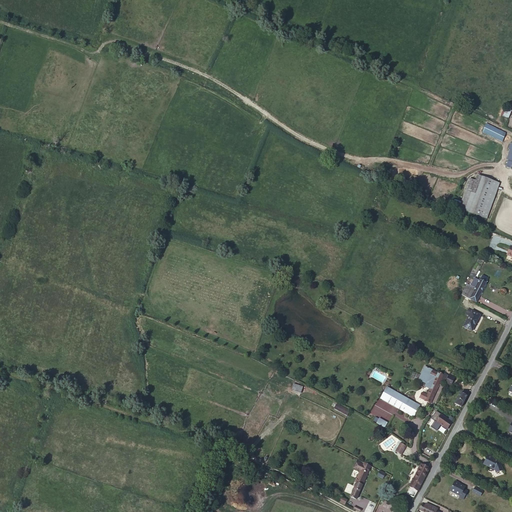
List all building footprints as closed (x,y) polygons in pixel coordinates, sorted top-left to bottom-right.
[(504,109),(502,116),(509,119),(511,111),(504,109)] [(503,134),(483,125),(480,133),(500,142),(503,134)] [(511,159),(511,146),(507,145),(505,153),(506,153),(503,164),(510,166),(511,159)] [(497,185),(477,176),(475,183),(469,181),(457,210),(484,219),(497,185)] [(474,229),(465,225),(463,229),(472,233),(474,229)] [(484,278),(482,283),(488,287),(491,281),(484,278)] [(472,301),(482,283),(477,281),(473,289),(468,299),(472,301)] [(488,287),(482,283),(472,301),(479,305),(488,287)] [(468,299),(473,289),(469,287),(464,297),(468,299)] [(482,317),(470,310),(467,317),(471,320),(467,329),(474,332),(482,317)] [(440,373),(440,374),(438,379),(430,395),(427,401),(427,402),(433,405),(447,376),(440,373)] [(453,374),(449,383),(454,386),(459,376),(453,374)] [(294,384),(291,391),(301,394),(303,388),(294,384)] [(414,420),(421,408),(388,389),(382,401),(414,420)] [(427,401),(430,395),(423,393),(421,397),(427,401)] [(464,408),(470,398),(463,394),(457,404),(464,408)] [(334,410),(347,416),(350,411),(336,404),(334,410)] [(373,422),(385,429),(388,424),(376,417),(373,422)] [(438,423),(450,430),(453,424),(441,417),(438,423)] [(407,448),(401,444),(396,453),(402,456),(407,448)] [(485,459),(481,466),(498,474),(497,471),(500,471),(500,469),(499,464),(496,464),(485,459)] [(421,464),(410,486),(419,490),(430,469),(421,464)] [(359,467),(352,465),(350,470),(357,473),(359,467)] [(481,466),(481,467),(491,473),(492,477),(498,476),(498,474),(481,466)] [(366,470),(361,468),(349,500),(355,502),(366,470)] [(380,481),(383,476),(376,473),(374,478),(380,481)] [(452,484),(448,494),(457,499),(456,501),(461,504),(465,495),(461,493),(462,490),(458,488),(452,484)] [(482,495),(473,490),(471,495),(479,500),(482,495)]
